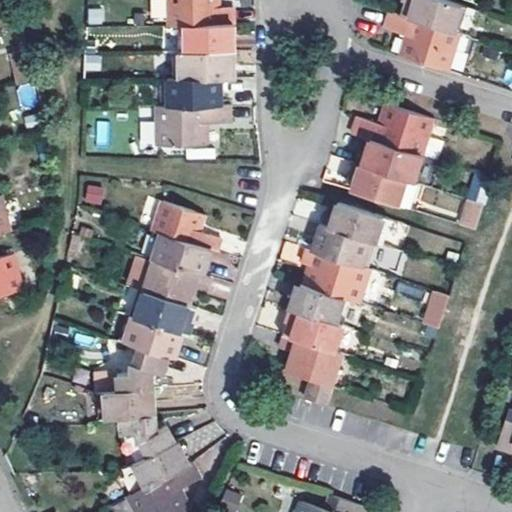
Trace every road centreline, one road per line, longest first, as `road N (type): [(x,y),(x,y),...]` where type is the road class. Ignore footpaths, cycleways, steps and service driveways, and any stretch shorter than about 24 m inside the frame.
road 1 (residential): [(427,479),(253,423),(225,403),(220,372),(292,150)]
road 2 (residential): [(334,50),(511,108)]
road 3 (residential): [(286,0),(273,11),(267,71),(273,130),(292,150)]
